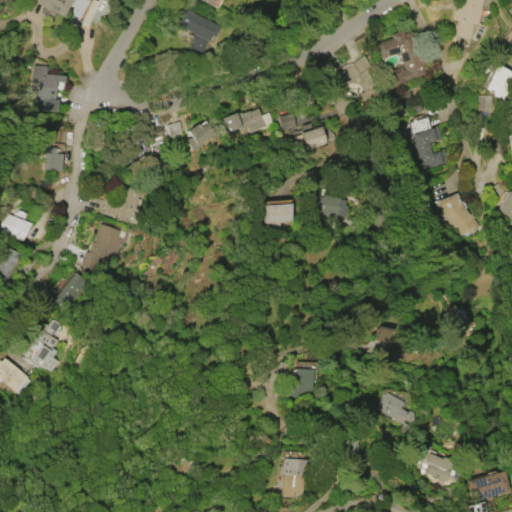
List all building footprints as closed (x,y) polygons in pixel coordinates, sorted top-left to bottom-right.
[(68,0),(60,17),(28,0),(68,0)] [(482,0),(478,25),(474,24),(471,39),(453,36),(456,22),(450,20),(453,5),(458,6),(459,0),(482,0)] [(218,27),(210,42),(207,41),(199,56),(185,49),(193,34),(184,29),(183,31),(174,26),(176,24),(172,22),(180,7),(187,11),(187,10),(192,12),(191,13),(218,27)] [(375,43),(391,38),(390,34),(401,30),(403,34),(411,31),(416,46),(421,45),(427,63),(422,65),(425,73),(406,79),(408,85),(391,91),(385,72),(401,67),(402,70),(404,69),(398,52),(380,58),(375,43)] [(350,63),(360,56),(368,67),(366,69),(380,90),(364,101),(359,94),(363,91),(358,84),(348,83),(346,80),(338,86),(332,76),(341,70),(339,69),(339,67),(343,64),(345,68),(351,64),(350,63)] [(482,89),(494,64),(511,72),(511,80),(503,98),(500,97),(499,99),(491,95),(491,93),(482,89)] [(46,66),(46,74),(63,75),(63,82),(56,82),(55,100),(56,100),(56,112),(38,110),(40,86),(36,86),(36,88),(33,88),(33,85),(32,85),(34,65),(46,66)] [(476,110),(489,111),(490,96),(476,95),(476,110)] [(227,132),(221,117),(234,112),(235,114),(240,112),(240,113),(248,110),(248,111),(256,108),(264,126),(249,133),(248,132),(241,135),(238,127),(227,132)] [(278,115),(279,130),(294,128),(292,113),(278,115)] [(425,170),(408,122),(426,116),(431,128),(437,126),(441,139),(429,143),(432,153),(439,151),(445,149),(448,160),(443,162),(443,163),(425,170)] [(187,130),(196,124),(198,126),(205,122),(213,135),(200,142),(202,145),(192,151),(185,140),(191,137),(187,130)] [(162,126),(147,131),(153,148),(169,142),(168,137),(181,132),(178,124),(163,130),(162,126)] [(318,126),(318,128),(321,127),(326,139),(322,140),(323,142),(303,149),(302,146),(299,147),(295,136),(298,135),(297,133),(318,126)] [(46,147),(56,148),(55,153),(62,154),(60,171),(44,169),(45,152),(44,152),(45,148),(46,148),(46,147)] [(144,198),(117,187),(114,196),(104,192),(97,211),(133,225),(144,198)] [(511,222),(496,212),(510,190),(511,191),(511,222)] [(457,192),(465,210),(480,225),(470,234),(468,231),(463,236),(446,217),(439,202),(457,192)] [(321,194),(339,197),(339,199),(343,200),(342,207),(346,208),(345,217),(336,215),(336,216),(318,214),(318,213),(312,212),(315,196),(320,197),(321,194)] [(262,205),(290,203),(291,222),(278,223),(278,225),(264,226),(262,205)] [(0,227),(7,213),(29,223),(21,240),(0,230),(0,227)] [(117,226),(95,221),(84,267),(106,273),(117,226)] [(19,254),(8,277),(3,275),(0,280),(0,252),(3,247),(19,254)] [(51,301),(71,272),(85,282),(66,311),(51,301)] [(459,335),(439,316),(449,304),(456,311),(457,309),(464,315),(462,317),(469,323),(459,335)] [(58,323),(57,325),(59,326),(60,331),(53,331),(50,335),(57,340),(52,348),(56,351),(52,357),(57,360),(50,371),(37,366),(29,361),(41,344),(31,338),(38,328),(41,330),(45,324),(46,325),(50,319),(51,320),(52,319),(58,323)] [(4,358),(28,376),(16,392),(7,384),(5,387),(1,384),(3,382),(1,380),(0,383),(0,360),(1,361),(4,358)] [(312,369),(311,391),(302,391),(302,398),(287,398),(287,389),(289,389),(290,373),(294,369),(312,369)] [(385,392),(402,402),(399,407),(406,412),(407,410),(415,414),(410,422),(404,419),(402,423),(376,408),(385,392)] [(427,453),(450,462),(446,472),(449,473),(446,481),(425,473),(429,464),(424,462),(427,453)] [(280,458),(304,459),(304,475),(302,475),(301,493),(291,492),(291,495),(281,495),(281,475),(280,474),(280,458)] [(465,481),(503,470),(509,491),(471,502),(465,481)]
